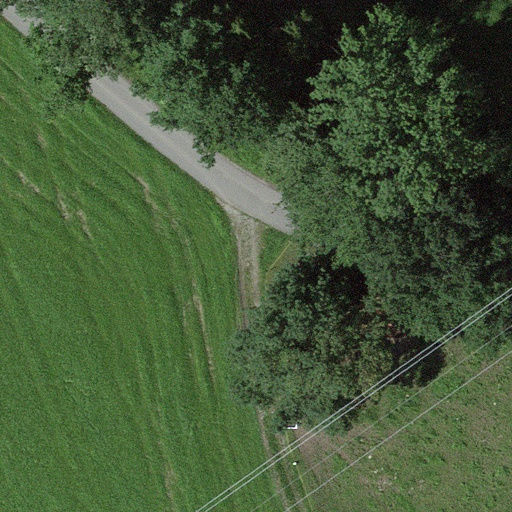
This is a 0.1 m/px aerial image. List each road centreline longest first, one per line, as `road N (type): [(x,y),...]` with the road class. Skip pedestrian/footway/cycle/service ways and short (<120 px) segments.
road 1 (unclassified): [(9,0),(242,203),(511,285)]
road 2 (track): [(242,203),(309,511)]
